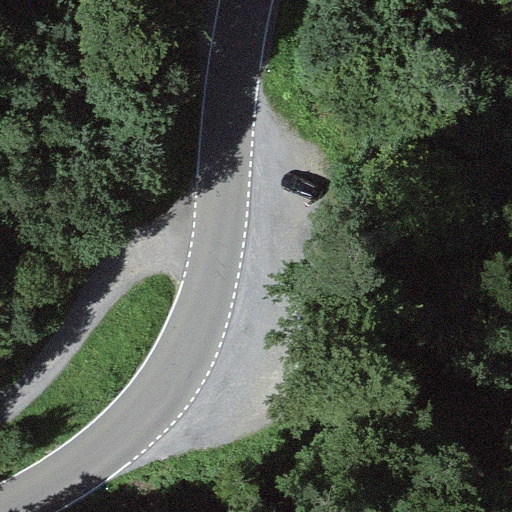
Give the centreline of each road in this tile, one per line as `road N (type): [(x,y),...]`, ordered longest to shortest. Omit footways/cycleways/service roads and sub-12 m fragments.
road 1 (tertiary): [(8,511),(69,479),(147,416),(198,342),(216,277),(246,0)]
road 2 (track): [(0,410),(142,251),(224,209)]
